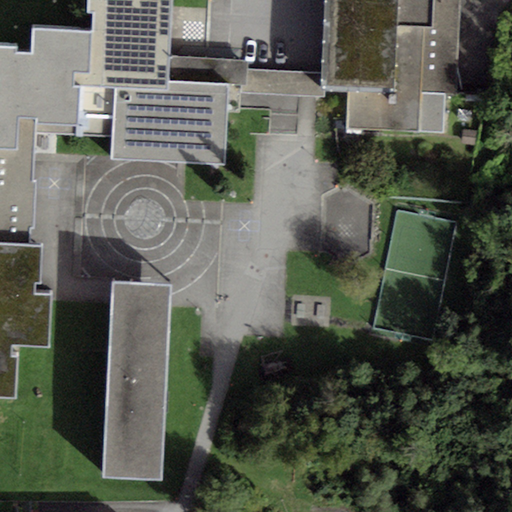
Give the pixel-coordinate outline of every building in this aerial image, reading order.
[(172,0),(87,0),(87,13),(93,13),(93,30),(91,74),(75,73),(75,85),(81,85),(114,86),(169,89),(170,56),(172,0)] [(325,0),(321,89),(349,91),(395,93),(399,0),(325,0)] [(399,0),(395,93),(349,91),(347,128),(445,132),(446,95),(457,96),(461,0),(399,0)] [(91,74),(93,30),(33,27),(32,52),(18,51),(18,46),(0,45),(0,148),(18,149),(19,117),(37,118),(37,133),(79,135),(81,85),(75,85),(75,73),(91,74)] [(170,56),(169,89),(114,86),(81,85),(79,135),(113,136),(112,158),(224,163),(227,85),(247,86),(248,60),(170,56)] [(18,149),(0,148),(0,242),(30,244),(30,228),(34,228),(37,181),(34,181),(37,133),(37,118),(19,117),(18,149)] [(30,244),(0,242),(0,396),(17,398),(19,345),(50,346),(52,292),(35,291),(35,282),(41,282),(43,244),(30,244)] [(172,285),(113,282),(103,477),(162,480),(172,285)]
